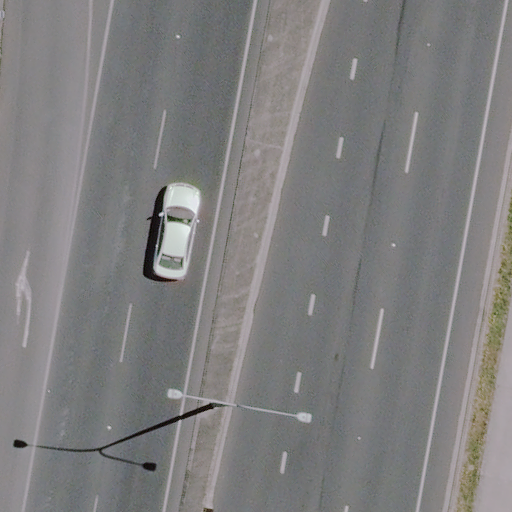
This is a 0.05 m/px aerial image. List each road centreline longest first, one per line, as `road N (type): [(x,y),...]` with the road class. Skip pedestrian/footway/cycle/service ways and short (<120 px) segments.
road 1 (primary): [(392,0),(309,511)]
road 2 (primary): [(85,511),(154,0)]
